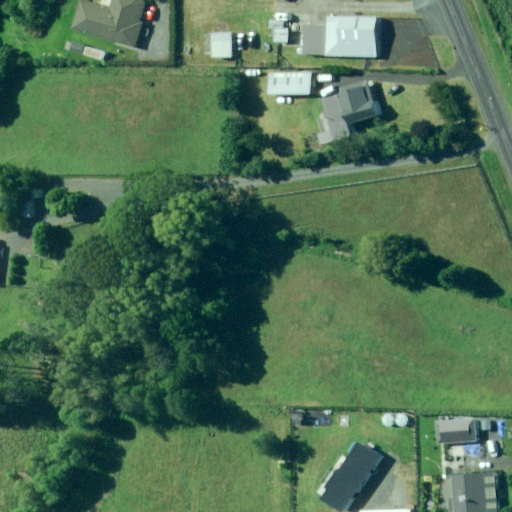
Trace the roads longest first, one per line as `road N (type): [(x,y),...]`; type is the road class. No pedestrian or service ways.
road 1 (unknown): [(503,136),(311,160)]
road 2 (tertiary): [(511,158),(447,0)]
